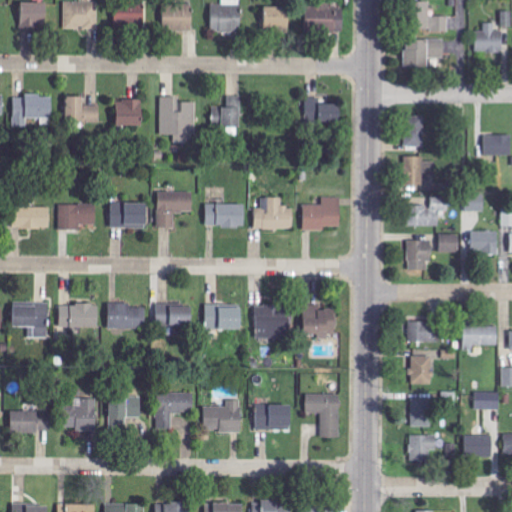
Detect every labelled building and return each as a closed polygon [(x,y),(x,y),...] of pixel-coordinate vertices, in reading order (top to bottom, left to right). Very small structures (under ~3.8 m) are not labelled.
[(212,33),(242,32),(241,0),(222,0),(223,5),(212,5),(212,33)] [(65,30),(98,30),(98,3),(65,2),(65,30)] [(450,31),(450,17),(431,17),(431,2),(415,3),(415,32),(450,31)] [(22,28),(48,29),(49,4),(23,3),(22,28)] [(193,31),(194,6),(165,5),(164,31),(193,31)] [(145,27),(145,7),(115,6),(115,26),(145,27)] [(266,8),(265,28),(291,29),(292,8),(266,8)] [(344,33),(345,8),(307,8),(306,33),(344,33)] [(511,11),(502,11),(502,27),(511,27),(511,11)] [(477,53),(505,53),(504,32),(495,32),(495,23),(485,24),(485,32),(476,32),(477,53)] [(446,40),(406,40),(406,69),(429,69),(430,59),(446,59),(446,40)] [(14,127),(28,127),(28,119),(43,120),(43,124),(53,124),(53,96),(25,96),(25,98),(14,98),(14,127)] [(243,127),(242,96),(228,97),(228,107),(213,107),(214,127),(243,127)] [(85,98),(66,98),(67,125),(101,124),(101,105),(85,106),(85,98)] [(197,103),(180,102),(180,98),(162,98),(161,136),(174,136),(174,143),(196,143),(197,103)] [(320,105),(320,100),(307,99),(306,123),(342,123),(342,106),(320,105)] [(144,101),(118,101),(119,127),(144,127),(144,101)] [(425,117),(407,117),(406,147),(424,148),(425,117)] [(511,135),(484,136),(485,156),(511,155),(511,135)] [(437,162),(425,162),(425,158),(407,157),(406,186),(424,187),(424,176),(436,176),(437,162)] [(194,193),(159,193),(159,228),(176,228),(176,214),(194,214),(194,193)] [(486,195),(467,194),(466,212),(485,212),(486,195)] [(342,197),(323,197),(323,206),(305,206),(304,231),(327,231),(327,227),(342,227),(342,197)] [(283,199),(262,198),(262,209),(256,209),(255,230),(294,231),(294,208),(283,208),(283,199)] [(410,227),(440,227),(440,212),(449,212),(450,198),(432,198),(432,207),(410,206),(410,227)] [(112,228),(148,229),(149,205),(113,204),(112,228)] [(82,231),(82,226),(98,225),(97,205),(60,206),(61,231),(82,231)] [(246,228),(246,206),(207,205),(207,228),(246,228)] [(52,229),(52,208),(15,208),(15,228),(52,229)] [(511,210),(503,209),(503,227),(511,227),(511,210)] [(500,233),(473,232),(473,256),(500,256),(500,233)] [(460,254),(460,236),(441,235),(440,253),(460,254)] [(432,262),(432,241),(409,241),(408,271),(421,271),(421,262),(432,262)] [(14,328),(34,329),(34,339),(49,339),(49,303),(15,303),(14,328)] [(110,330),(147,330),(147,308),(132,308),(132,304),(110,304),(110,330)] [(61,305),(60,330),(100,330),(100,306),(61,305)] [(194,306),(158,305),(157,326),(193,328),(194,306)] [(243,310),(221,309),(221,306),(207,306),(207,331),(243,331),(243,310)] [(257,339),(291,340),(291,307),(257,306),(257,339)] [(337,310),(319,310),(319,306),(303,306),(304,338),(329,338),(329,336),(338,335),(337,310)] [(409,343),(438,344),(438,323),(410,322),(409,343)] [(500,327),(465,326),(465,350),(475,351),(475,346),(500,346),(500,327)] [(412,384),(433,384),(434,356),(413,355),(412,384)] [(511,368),(503,369),(503,387),(511,386),(511,368)] [(195,393),(158,392),(157,429),(172,429),(173,411),(195,412),(195,393)] [(501,392),(476,392),(476,409),(501,409),(501,392)] [(308,413),(322,413),(322,437),(341,438),(342,394),(308,394),(308,413)] [(142,397),(110,397),(111,428),(126,428),(125,418),(142,417),(142,397)] [(100,399),(75,398),(75,406),(64,405),(64,429),(98,430),(100,399)] [(432,427),(433,399),(413,398),(412,427),(432,427)] [(228,406),(206,406),(205,431),(242,431),(243,400),(228,399),(228,406)] [(51,432),(51,412),(12,411),(12,432),(51,432)] [(437,435),(411,434),(411,460),(437,460),(437,435)] [(494,436),(466,435),(465,455),(493,456),(494,436)] [(253,511),(292,511),(293,501),(253,502),(253,511)] [(157,502),(157,511),(195,511),(196,503),(157,502)] [(106,504),(106,511),(145,511),(145,503),(106,504)] [(207,503),(206,511),(244,511),(245,503),(207,503)] [(301,511),(339,511),(340,504),(302,503),(301,511)]
